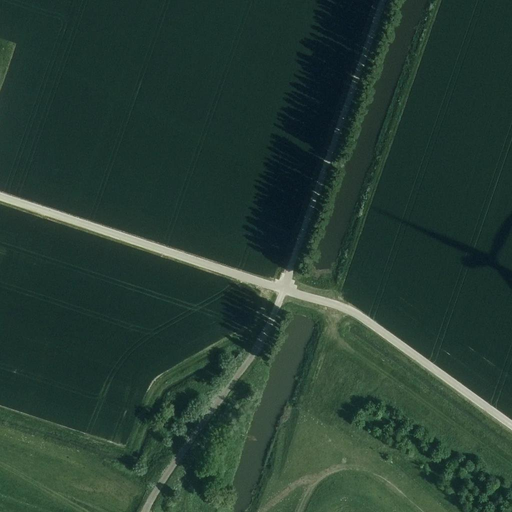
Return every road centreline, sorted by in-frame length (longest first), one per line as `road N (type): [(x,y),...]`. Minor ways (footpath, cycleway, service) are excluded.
road 1 (unclassified): [(144,511),(272,319),(383,0)]
road 2 (track): [(0,412),(129,454),(156,386),(272,319)]
road 3 (track): [(0,430),(78,458),(151,498)]
road 4 (track): [(422,511),(379,474),(356,466),(318,476),(298,511)]
